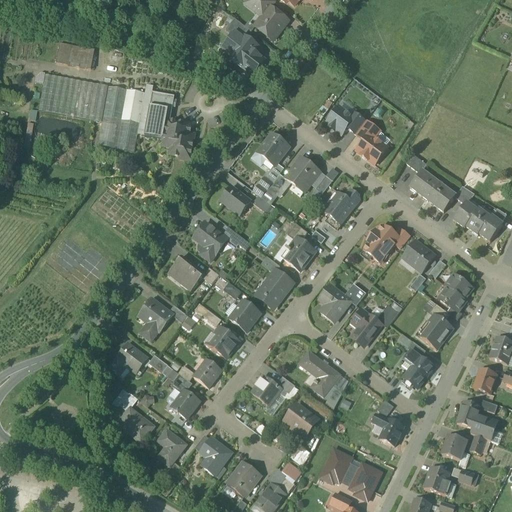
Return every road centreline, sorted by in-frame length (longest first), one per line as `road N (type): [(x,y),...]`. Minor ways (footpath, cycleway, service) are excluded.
road 1 (tertiary): [(261,99),(102,313),(61,353),(20,370)]
road 2 (unclassified): [(0,13),(108,34),(261,99)]
road 3 (residential): [(289,316),(428,424)]
road 4 (tertiary): [(161,511),(117,486),(3,445)]
road 5 (residential): [(500,280),(428,424)]
road 6 (residential): [(261,99),(389,193)]
road 7 (residential): [(389,193),(289,316)]
road 8 (residential): [(389,193),(500,280)]
road 9 (tertiary): [(340,0),(261,99)]
road 10 (residential): [(289,316),(217,416)]
